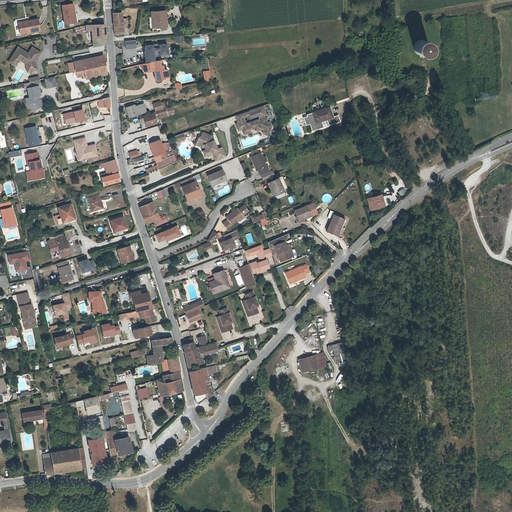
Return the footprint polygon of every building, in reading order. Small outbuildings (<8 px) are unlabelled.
[(65,24),(75,22),(74,15),(75,14),(74,4),(63,5),(65,24)] [(166,10),(150,11),(152,28),(167,27),(166,10)] [(127,20),(123,21),(119,21),(119,14),(113,14),(114,32),(124,32),(123,27),(127,26),(127,20)] [(29,23),(19,25),(21,35),(41,31),(38,20),(29,22),(29,23)] [(104,23),(85,24),(85,31),(91,30),(92,46),(105,44),(104,23)] [(416,53),(418,54),(421,55),(424,55),(426,54),(428,53),(430,50),(431,48),(431,45),(430,42),(428,40),(426,39),(423,38),(421,38),(418,39),(416,40),(414,43),(414,45),(414,48),(414,51),(416,53)] [(135,40),(125,41),(125,48),(136,47),(135,40)] [(153,45),(144,46),(145,52),(144,52),(144,58),(145,58),(146,63),(154,61),(153,51),(159,50),(160,55),(168,54),(167,44),(159,45),(159,44),(153,44),(153,45)] [(28,54),(18,48),(9,62),(16,66),(20,60),(25,63),(26,67),(31,66),(31,69),(36,68),(35,62),(34,62),(33,60),(36,60),(40,53),(32,48),(28,54)] [(82,66),(105,62),(103,55),(72,61),(74,71),(83,69),(82,66)] [(156,73),(154,74),(156,80),(164,78),(169,77),(167,70),(162,71),(160,63),(159,60),(146,63),(142,64),(143,71),(155,69),(155,70),(156,73)] [(105,62),(82,66),(83,69),(85,78),(87,78),(106,74),(105,62)] [(54,76),(44,79),(46,88),(56,85),(54,76)] [(29,82),(23,84),(24,88),(27,88),(27,89),(29,98),(28,98),(30,105),(32,108),(34,111),(42,104),(39,99),(38,96),(39,96),(40,94),(38,86),(39,86),(40,84),(39,80),(29,82)] [(110,106),(109,97),(101,99),(100,99),(100,101),(98,102),(98,104),(100,104),(100,107),(110,106)] [(154,103),(157,111),(163,109),(161,101),(154,103)] [(134,105),(126,108),(129,117),(147,112),(144,104),(139,105),(140,109),(136,110),(134,105)] [(249,110),(241,112),(244,120),(238,122),(235,123),(238,129),(242,128),(243,130),(249,128),(250,128),(253,127),(254,128),(256,129),(261,127),(260,125),(265,127),(263,132),(267,134),(271,125),(270,122),(266,120),(267,117),(264,116),(267,115),(264,105),(249,110)] [(335,119),(334,115),(332,116),(329,106),(304,114),(305,116),(307,124),(309,128),(320,124),(319,120),(324,119),(326,123),(335,119)] [(172,108),(166,110),(166,108),(163,109),(157,111),(159,120),(169,117),(168,115),(173,113),(172,108)] [(235,114),(238,122),(244,120),(241,112),(235,114)] [(154,114),(144,117),(147,126),(157,123),(154,114)] [(326,123),(320,124),(320,125),(309,129),(310,131),(338,121),(337,119),(335,119),(335,120),(326,123)] [(29,144),(37,143),(36,135),(38,135),(36,125),(26,127),(29,144)] [(198,137),(196,142),(202,144),(203,144),(205,149),(202,150),(204,155),(209,153),(212,152),(213,154),(215,160),(226,156),(222,146),(217,148),(213,139),(213,140),(210,135),(202,131),(201,135),(198,137)] [(88,145),(86,137),(74,140),(78,161),(99,156),(96,143),(88,145)] [(150,143),(155,156),(169,151),(165,142),(161,144),(160,141),(160,139),(150,143)] [(200,146),(202,150),(205,149),(203,144),(202,144),(196,142),(195,144),(200,146)] [(137,150),(128,152),(131,159),(141,156),(140,151),(138,151),(137,150)] [(38,151),(25,154),(29,171),(25,172),(27,181),(44,177),(38,151)] [(155,156),(157,162),(171,156),(169,151),(155,156)] [(270,169),(269,166),(268,164),(266,165),(264,161),(268,160),(266,155),(262,157),(260,152),(259,153),(252,156),(250,157),(257,170),(258,169),(260,173),(270,169)] [(159,168),(177,162),(176,160),(174,155),(171,156),(157,162),(158,165),(159,168)] [(115,161),(108,164),(108,166),(104,167),(106,173),(101,175),(103,185),(120,180),(115,161)] [(147,173),(154,170),(159,168),(158,165),(154,166),(146,170),(147,173)] [(223,169),(209,175),(213,185),(227,178),(223,169)] [(183,186),(188,198),(200,192),(201,192),(196,180),(194,181),(192,176),(184,180),(182,181),(184,185),(183,186)] [(279,177),(269,182),(274,195),(284,190),(279,177)] [(182,181),(175,184),(177,189),(183,186),(184,185),(182,181)] [(403,187),(398,192),(401,195),(406,190),(403,187)] [(157,191),(159,198),(169,195),(167,188),(157,191)] [(87,194),(92,210),(103,208),(99,194),(98,194),(98,192),(98,190),(87,194)] [(382,194),(369,197),(371,207),(384,204),(382,194)] [(9,201),(0,203),(0,206),(1,209),(11,207),(9,201)] [(145,222),(152,219),(155,226),(167,221),(164,215),(159,217),(152,201),(140,206),(145,222)] [(314,202),(295,210),(299,221),(318,214),(314,202)] [(59,207),(61,214),(62,216),(58,217),(58,215),(55,216),(57,223),(75,217),(70,203),(59,207)] [(244,204),(239,208),(238,206),(227,215),(229,218),(223,222),(227,228),(239,219),(241,222),(247,218),(243,213),(248,209),(244,204)] [(1,209),(2,218),(4,217),(6,226),(16,224),(13,214),(12,215),(11,207),(1,209)] [(267,217),(265,211),(262,212),(263,214),(253,218),(252,215),(250,216),(253,223),(260,220),(265,218),(267,217)] [(335,213),(328,230),(337,234),(345,217),(335,213)] [(113,230),(121,228),(122,229),(127,227),(123,216),(110,220),(113,230)] [(265,218),(260,220),(263,227),(268,225),(265,218)] [(227,238),(221,241),(224,248),(229,246),(230,248),(236,245),(234,238),(241,235),(238,228),(228,232),(225,233),(227,238)] [(213,230),(209,238),(210,241),(219,237),(217,232),(213,230)] [(282,234),(268,240),(270,245),(275,244),(285,240),(282,234)] [(51,252),(58,250),(60,256),(71,253),(66,239),(65,240),(64,236),(47,241),(51,252)] [(280,259),(290,255),(287,247),(285,240),(275,244),(280,259)] [(254,272),(258,271),(267,268),(270,267),(267,257),(265,250),(265,249),(263,250),(261,244),(247,249),(249,255),(259,252),(261,259),(251,262),(254,272)] [(133,259),(133,256),(129,245),(116,249),(121,263),(133,259)] [(30,260),(29,251),(7,255),(9,264),(14,263),(16,272),(28,270),(26,261),(30,260)] [(88,259),(78,262),(82,272),(90,270),(91,271),(96,269),(93,259),(88,261),(88,259)] [(242,265),(248,286),(257,282),(250,262),(242,265)] [(306,263),(285,271),(290,282),(306,275),(305,272),(309,271),(306,263)] [(59,275),(56,276),(55,278),(57,283),(58,284),(62,283),(61,282),(72,279),(68,265),(57,268),(59,275)] [(217,279),(210,281),(214,292),(230,286),(224,269),(215,273),(217,279)] [(238,286),(243,284),(240,274),(234,276),(238,286)] [(88,291),(88,301),(90,300),(91,300),(91,303),(92,310),(101,309),(100,299),(100,290),(88,291)] [(140,293),(132,295),(134,301),(136,309),(143,307),(150,306),(148,302),(145,291),(140,293)] [(246,307),(248,315),(259,311),(257,306),(258,305),(253,291),(247,293),(248,299),(246,299),(249,306),(246,307)] [(19,307),(22,322),(33,320),(30,304),(28,304),(26,293),(15,295),(17,307),(19,307)] [(71,306),(68,293),(61,294),(63,301),(63,303),(59,304),(52,305),(52,306),(53,310),(54,315),(62,313),(64,320),(68,319),(65,308),(71,306)] [(205,307),(202,300),(183,308),(186,315),(198,309),(205,307)] [(150,306),(143,307),(144,310),(142,310),(144,315),(142,315),(144,322),(153,320),(150,306)] [(219,311),(220,316),(216,317),(221,333),(233,329),(230,321),(232,321),(227,307),(219,311)] [(186,315),(189,323),(202,318),(198,309),(186,315)] [(33,320),(22,322),(23,329),(34,326),(33,320)] [(107,322),(100,324),(103,337),(121,334),(119,325),(114,326),(113,324),(108,325),(107,322)] [(134,330),(136,337),(151,334),(149,327),(143,328),(134,330)] [(84,333),(75,335),(78,344),(89,341),(89,344),(96,343),(92,328),(83,330),(84,333)] [(71,333),(54,336),(56,347),(73,343),(71,333)] [(197,337),(200,346),(208,343),(204,334),(197,337)] [(150,339),(151,345),(159,344),(170,343),(170,336),(150,339)] [(218,351),(215,341),(208,343),(200,346),(198,346),(200,351),(192,353),(195,366),(204,363),(202,356),(218,351)] [(182,345),(183,350),(195,347),(194,342),(182,345)] [(329,351),(333,350),(336,363),(346,360),(342,343),(328,347),(329,351)] [(148,364),(152,363),(160,360),(162,360),(159,344),(151,345),(152,350),(150,351),(151,354),(146,355),(148,364)] [(200,351),(198,346),(195,347),(183,350),(188,369),(195,366),(192,353),(200,351)] [(327,366),(324,353),(297,360),(300,373),(327,366)] [(161,377),(163,381),(179,377),(174,356),(162,360),(160,360),(162,372),(160,372),(161,377)] [(218,365),(206,368),(207,374),(220,372),(218,365)] [(197,404),(206,398),(202,380),(208,379),(207,374),(206,368),(189,372),(195,403),(197,404)] [(183,390),(179,377),(163,381),(161,377),(158,378),(156,378),(160,396),(183,390)] [(210,385),(208,379),(202,380),(205,393),(207,399),(215,391),(212,385),(210,385)] [(109,391),(119,388),(124,387),(123,383),(108,387),(109,391)] [(119,388),(124,411),(131,410),(126,387),(124,387),(119,388)] [(139,397),(148,396),(147,388),(137,390),(139,397)] [(74,406),(84,404),(86,412),(97,409),(93,396),(74,401),(74,406)] [(163,396),(158,397),(165,414),(169,412),(163,396)] [(41,410),(21,415),(23,423),(43,418),(41,410)] [(128,432),(132,431),(135,430),(131,410),(124,411),(124,413),(127,428),(128,432)] [(3,413),(0,413),(0,423),(1,425),(2,432),(0,432),(0,440),(2,450),(9,448),(3,413)] [(102,437),(88,439),(92,464),(107,461),(102,437)] [(111,454),(117,452),(118,455),(131,450),(128,438),(114,442),(113,438),(109,439),(111,454)] [(51,474),(79,470),(76,449),(49,453),(50,459),(51,474)] [(81,449),(76,449),(79,470),(81,469),(82,476),(85,476),(81,449)] [(43,474),(51,474),(50,459),(42,460),(43,474)]
